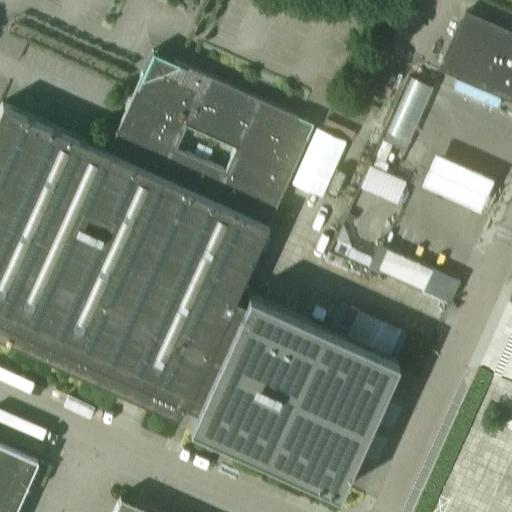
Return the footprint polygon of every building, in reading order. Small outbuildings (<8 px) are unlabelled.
[(414,2),(389,56),(436,77),(440,68),(511,100),(511,31),(466,10),(460,22),(414,2)] [(0,339),(116,392),(118,393),(147,406),(150,407),(178,420),(186,404),(196,408),(189,425),(222,440),(239,447),(338,492),(353,457),(368,425),(370,420),(382,394),(397,359),(248,292),(245,300),(235,296),(313,121),(291,112),(292,111),(174,58),(174,59),(152,49),(142,71),(142,70),(116,129),(107,149),(96,144),(88,141),(3,102),(2,102),(0,106),(0,339)] [(432,82),(409,71),(384,125),(408,136),(432,82)] [(316,127),(291,182),(321,195),(345,140),(316,127)] [(478,203),(492,171),(431,144),(417,176),(478,203)] [(386,247),(377,267),(423,287),(432,267),(386,247)] [(0,511),(12,511),(15,505),(25,484),(37,458),(0,441),(0,511)] [(51,464),(40,460),(31,479),(42,484),(51,464)] [(157,511),(120,495),(112,511),(157,511)]
